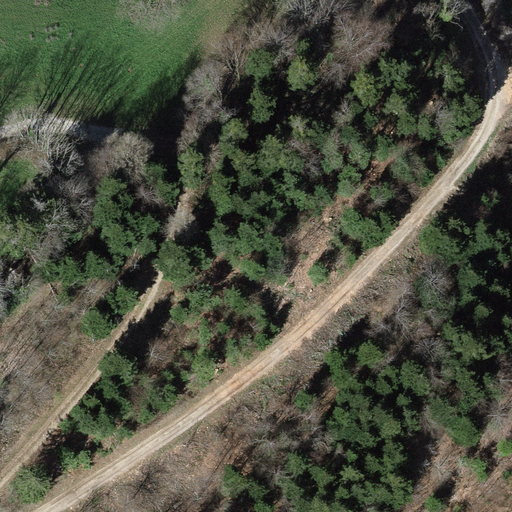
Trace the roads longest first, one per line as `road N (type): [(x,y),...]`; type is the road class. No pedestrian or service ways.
road 1 (track): [(452,0),(495,75),(489,112),(455,167),(380,262),(223,402),(56,511)]
road 2 (track): [(223,402),(245,346),(247,309),(233,264),(173,174),(123,145),(62,128),(0,130)]
